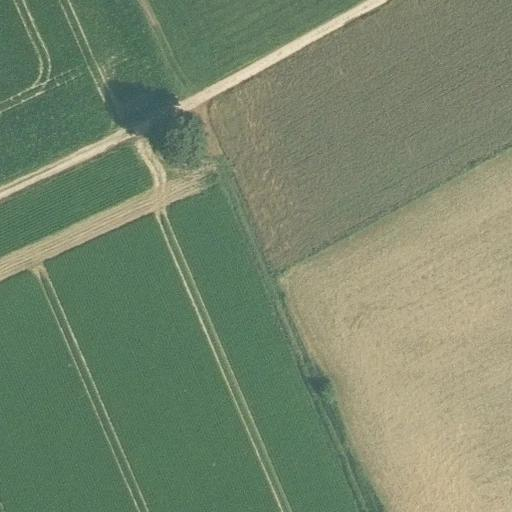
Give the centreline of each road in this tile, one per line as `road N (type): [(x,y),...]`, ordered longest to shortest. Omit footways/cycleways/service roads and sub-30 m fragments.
road 1 (track): [(418,0),(196,125),(0,214)]
road 2 (track): [(207,119),(360,511)]
road 3 (track): [(145,0),(199,123)]
